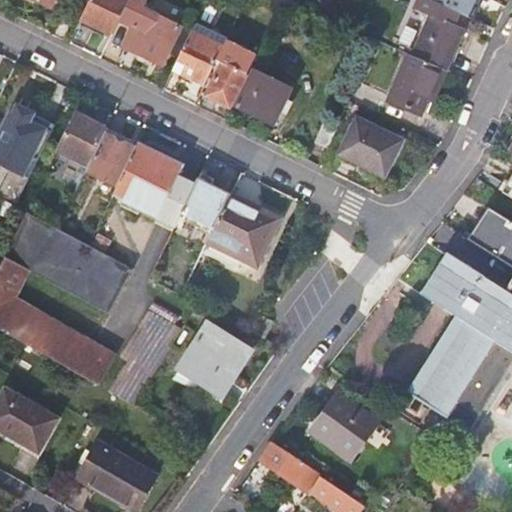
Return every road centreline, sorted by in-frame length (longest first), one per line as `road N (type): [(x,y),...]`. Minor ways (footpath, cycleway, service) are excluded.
road 1 (residential): [(0,31),(402,231)]
road 2 (residential): [(402,231),(294,364),(205,493)]
road 3 (residential): [(511,50),(470,135),(402,231)]
